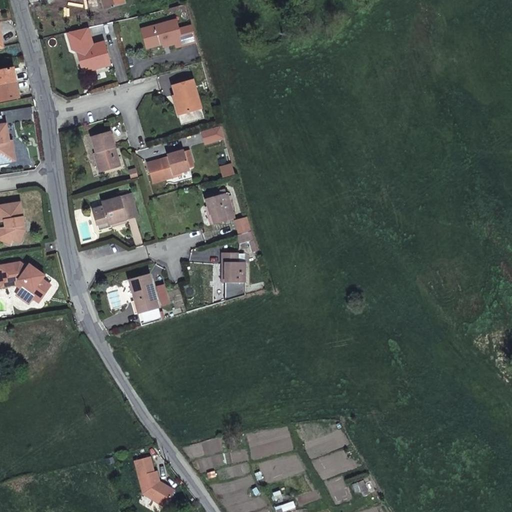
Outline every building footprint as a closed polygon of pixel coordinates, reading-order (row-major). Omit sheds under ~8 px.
[(130,5),(133,17),(139,15),(136,3),(130,5)] [(195,40),(188,16),(170,20),(167,22),(140,29),(145,47),(172,40),(174,46),(195,40)] [(105,42),(77,49),(81,65),(88,67),(95,65),(96,68),(111,64),(105,42)] [(0,83),(8,83),(16,81),(14,66),(0,68),(0,83)] [(0,98),(19,96),(16,81),(8,83),(0,83),(0,98)] [(186,81),(168,86),(176,115),(195,109),(186,81)] [(0,163),(7,162),(6,153),(13,152),(11,141),(8,141),(6,124),(0,124),(0,163)] [(89,136),(92,150),(95,150),(99,167),(116,163),(108,132),(89,136)] [(165,157),(159,158),(165,179),(174,176),(173,173),(186,169),(186,168),(190,167),(185,150),(181,151),(181,149),(165,154),(165,157)] [(95,150),(92,150),(90,151),(95,168),(99,167),(95,150)] [(6,153),(7,162),(15,161),(13,152),(6,153)] [(128,168),(130,175),(136,174),(134,166),(128,168)] [(130,194),(104,201),(105,205),(93,209),(99,229),(111,226),(110,223),(136,217),(130,194)] [(222,195),(200,201),(203,214),(205,214),(208,225),(228,219),(222,195)] [(20,203),(0,205),(0,221),(4,221),(6,220),(7,228),(5,228),(0,240),(10,244),(11,239),(20,243),(24,230),(20,203)] [(242,218),(230,221),(234,235),(246,232),(242,218)] [(234,243),(248,239),(246,232),(234,235),(232,235),(234,243)] [(217,253),(217,263),(221,263),(221,282),(238,282),(238,263),(232,263),(232,253),(217,253)] [(0,265),(0,286),(0,287),(15,285),(20,289),(18,292),(31,300),(32,299),(35,294),(36,293),(41,297),(50,286),(41,279),(44,276),(28,265),(26,268),(19,262),(0,265)] [(124,280),(130,300),(133,300),(137,311),(140,323),(156,319),(142,274),(124,280)] [(30,301),(17,292),(15,296),(28,305),(30,301)] [(35,294),(32,299),(37,303),(41,298),(35,294)] [(146,459),(130,463),(139,496),(161,509),(170,492),(161,487),(157,488),(154,486),(155,483),(152,473),(149,474),(146,459)]
